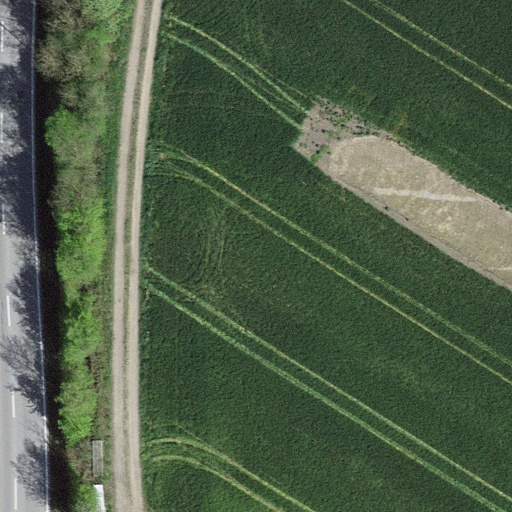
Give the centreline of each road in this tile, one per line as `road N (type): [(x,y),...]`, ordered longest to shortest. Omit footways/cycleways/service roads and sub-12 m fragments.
road 1 (track): [(131,511),(131,151),(152,0)]
road 2 (tertiary): [(11,511),(2,0)]
